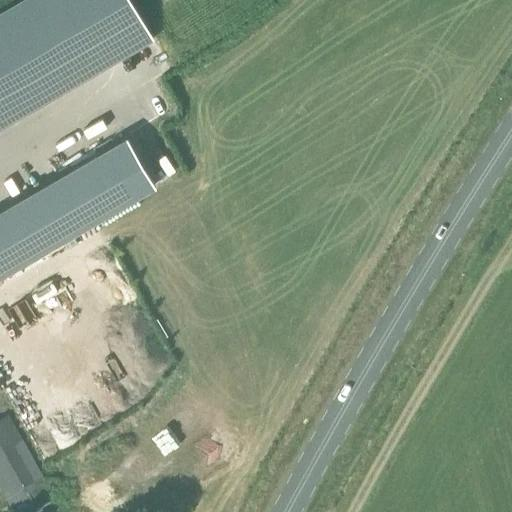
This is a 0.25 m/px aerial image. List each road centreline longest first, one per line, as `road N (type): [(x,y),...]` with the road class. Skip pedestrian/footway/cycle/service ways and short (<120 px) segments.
road 1 (primary): [(286,511),(366,364),(511,132)]
road 2 (track): [(353,511),(511,244)]
